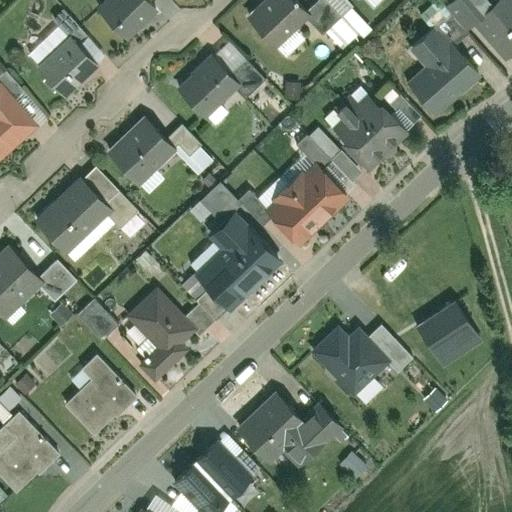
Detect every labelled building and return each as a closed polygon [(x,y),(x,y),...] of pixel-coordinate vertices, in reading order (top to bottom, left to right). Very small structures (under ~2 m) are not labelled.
[(99,0),(129,35),(160,7),(154,0),(99,0)] [(276,42),(311,9),(308,6),(302,0),(265,0),(250,15),(276,42)] [(314,0),(308,6),(311,9),(329,27),(345,12),(343,10),(333,0),(314,0)] [(333,0),(343,10),(352,0),(333,0)] [(476,20),(498,1),(496,0),(447,0),(447,1),(469,26),(476,20)] [(476,20),(508,56),(511,51),(511,0),(499,0),(498,1),(476,20)] [(70,31),(79,41),(89,32),(70,10),(60,19),(70,31)] [(440,110),(482,72),(436,21),(410,44),(426,61),(409,76),(440,110)] [(36,60),(68,96),(102,67),(79,41),(70,31),(36,60)] [(177,82),(206,112),(242,79),(233,70),(213,48),(177,82)] [(249,55),(233,70),(242,79),(252,90),(268,75),(249,55)] [(9,68),(0,75),(0,76),(17,96),(27,88),(9,68)] [(0,158),(41,123),(17,96),(0,76),(0,158)] [(389,101),(410,125),(423,113),(402,90),(389,101)] [(346,141),(368,164),(406,128),(384,106),(381,109),(368,95),(336,126),(348,139),(346,141)] [(163,161),(180,145),(168,134),(147,110),(107,146),(141,182),(163,161)] [(184,119),(168,134),(180,145),(188,154),(204,139),(184,119)] [(335,152),(356,175),(364,167),(343,144),(335,152)] [(301,237),(352,191),(322,157),(270,203),(277,210),(301,237)] [(98,162),(84,176),(106,199),(120,186),(98,162)] [(84,176),(80,172),(35,214),(68,248),(113,206),(106,199),(84,176)] [(203,195),(224,219),(239,206),(246,200),(242,196),(224,176),(203,195)] [(265,221),(277,210),(270,203),(254,185),(242,196),(246,200),(265,221)] [(233,306),(286,258),(239,206),(224,219),(212,230),(224,243),(197,267),(212,283),(231,303),(233,306)] [(40,272),(9,240),(0,248),(0,309),(6,315),(46,278),(40,272)] [(59,255),(40,272),(46,278),(59,293),(78,275),(59,255)] [(183,338),(199,324),(187,312),(160,282),(129,310),(158,343),(140,360),(156,377),(190,346),(183,338)] [(217,316),(231,303),(212,283),(198,295),(201,299),(217,316)] [(105,334),(121,320),(97,294),(81,308),(105,334)] [(418,323),(444,362),(483,336),(458,297),(418,323)] [(75,310),(65,299),(51,312),(61,323),(75,310)] [(203,329),(217,316),(201,299),(187,312),(199,324),(203,329)] [(385,319),(369,334),(392,357),(400,366),(415,352),(385,319)] [(313,345),(356,391),(392,357),(369,334),(359,323),(349,332),(339,320),(313,345)] [(96,433),(139,391),(98,349),(82,364),(92,375),(65,402),(96,433)] [(15,380),(25,391),(38,379),(27,368),(15,380)] [(0,391),(0,399),(7,406),(18,394),(7,384),(0,391)] [(238,425),(270,460),(288,444),(302,459),(343,422),(320,398),(305,412),(280,386),(238,425)] [(61,447),(20,406),(0,425),(0,471),(17,490),(61,447)] [(176,478),(206,511),(212,511),(255,473),(238,455),(221,437),(176,478)] [(246,447),(238,455),(255,473),(263,465),(246,447)] [(339,460),(354,474),(365,462),(350,448),(339,460)] [(134,511),(153,511),(141,503),(134,511)]
